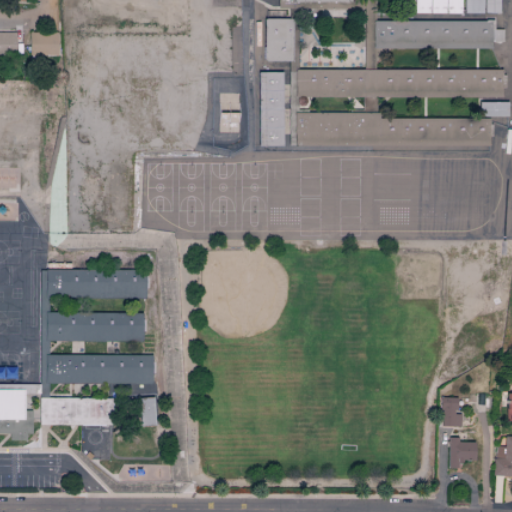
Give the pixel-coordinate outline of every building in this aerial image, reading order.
[(350,0),(276,0),(277,8),(296,8),(296,2),(350,1),(350,0)] [(460,0),(413,0),(414,7),(444,7),(444,13),(461,13),(460,0)] [(464,0),(464,13),(482,13),(482,0),(464,0)] [(498,0),(483,0),(484,13),(498,13),(498,0)] [(292,19),(263,18),(262,61),(291,61),(292,19)] [(372,21),(372,49),(490,48),(490,20),(372,21)] [(502,42),(503,29),(491,29),(491,42),(502,42)] [(15,32),(0,31),(0,56),(15,56),(15,32)] [(57,33),(29,32),(28,54),(56,55),(57,33)] [(500,69),(294,70),(295,97),(361,96),(361,112),(373,112),(373,98),(500,97),(500,69)] [(258,146),(282,146),(281,72),(257,72),(258,146)] [(507,117),(507,102),(478,102),(478,116),(507,117)] [(237,112),(218,113),(219,119),(227,119),(227,127),(218,127),(218,132),(237,132),(237,112)] [(334,112),(293,113),(293,146),(348,145),(348,122),(334,122),(334,112)] [(488,118),(377,118),(377,113),(363,113),(363,118),(354,118),(354,135),(384,136),(384,146),(488,147),(488,118)] [(39,269),(39,289),(44,289),(44,298),(144,298),(144,270),(39,269)] [(142,313),(41,312),(41,342),(48,343),(48,341),(141,342),(142,313)] [(44,383),(151,384),(151,356),(44,354),(44,383)] [(0,433),(8,434),(8,440),(30,440),(30,410),(23,410),(23,390),(0,389),(0,433)] [(38,424),(114,426),(114,399),(38,397),(38,424)] [(455,397),(440,397),(440,427),(459,427),(459,414),(455,414),(455,397)] [(138,398),(139,426),(153,425),(153,398),(138,398)] [(494,446),(493,476),(511,476),(511,436),(504,436),(503,446),(494,446)] [(473,443),(457,442),(457,438),(447,437),(447,468),(457,469),(457,461),(473,461),(473,443)]
